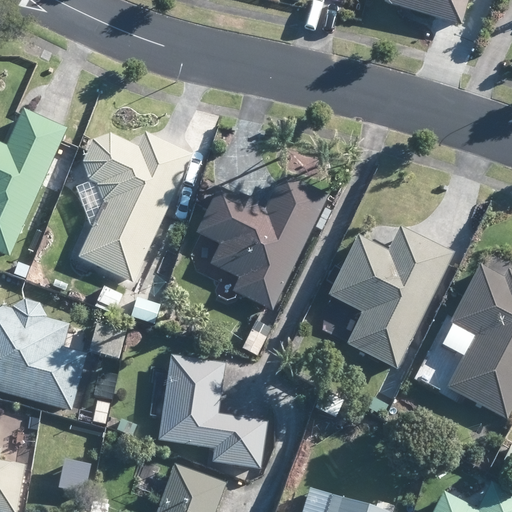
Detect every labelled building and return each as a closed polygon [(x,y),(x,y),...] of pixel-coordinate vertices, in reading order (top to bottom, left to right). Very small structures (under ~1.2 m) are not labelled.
[(458,28),(465,0),(381,0),(379,7),(402,13),(458,28)] [(31,115),(25,112),(18,109),(2,146),(0,144),(0,253),(6,256),(62,128),(31,115)] [(187,153),(141,132),(135,144),(107,131),(88,139),(78,160),(85,179),(92,182),(99,201),(74,257),(128,283),(186,156),(187,153)] [(308,229),(324,195),(278,174),(275,180),(262,208),(253,204),(255,202),(236,193),(235,196),(215,186),(192,233),(200,236),(215,244),(206,263),(235,277),(228,291),(235,294),(269,310),(308,229)] [(442,266),(449,252),(395,227),(384,250),(360,239),(351,235),(322,294),(327,297),(358,312),(344,341),(343,343),(389,365),(394,367),(442,266)] [(16,262),(12,275),(22,278),(27,266),(16,262)] [(499,278),(481,268),(474,265),(449,314),(445,322),(469,335),(443,388),(444,388),(467,400),(463,408),(473,413),(477,405),(499,417),(503,418),(511,401),(511,273),(504,269),(499,278)] [(113,308),(119,294),(100,285),(94,301),(113,308)] [(58,346),(65,324),(44,319),(45,316),(38,302),(23,298),(10,306),(9,309),(0,306),(0,392),(68,411),(83,354),(58,346)] [(106,355),(116,359),(124,332),(94,323),(88,341),(86,349),(106,355)] [(264,337),(252,331),(248,328),(238,347),(254,355),(264,337)] [(213,414),(219,366),(220,361),(166,354),(155,439),(211,447),(209,462),(256,468),(257,465),(262,420),(213,414)] [(384,405),(369,398),(364,409),(379,415),(384,405)] [(91,420),(97,422),(102,423),(106,403),(95,401),(92,414),(91,420)] [(20,434),(24,428),(23,421),(17,416),(10,417),(5,423),(6,431),(12,435),(20,434)] [(125,421),(120,431),(130,436),(135,426),(125,421)] [(450,434),(434,425),(426,439),(442,448),(450,434)] [(0,511),(12,511),(21,466),(0,462),(0,511)] [(209,511),(220,483),(171,465),(165,481),(157,501),(153,511),(209,511)] [(511,511),(511,494),(488,482),(474,509),(444,494),(440,492),(429,511),(511,511)] [(377,511),(324,497),(320,511),(377,511)] [(104,511),(105,503),(86,500),(84,511),(104,511)]
